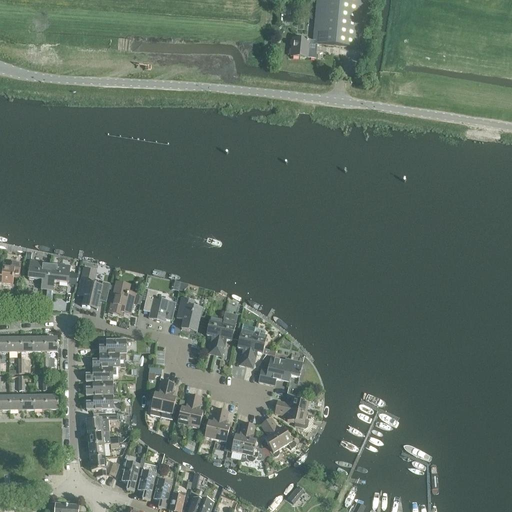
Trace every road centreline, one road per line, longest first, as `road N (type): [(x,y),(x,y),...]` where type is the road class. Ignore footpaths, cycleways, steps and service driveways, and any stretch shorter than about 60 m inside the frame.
road 1 (unclassified): [(511,128),(336,100),(40,78),(0,68)]
road 2 (residential): [(267,397),(187,379),(175,361),(179,342),(70,319)]
road 3 (residential): [(75,490),(70,319)]
